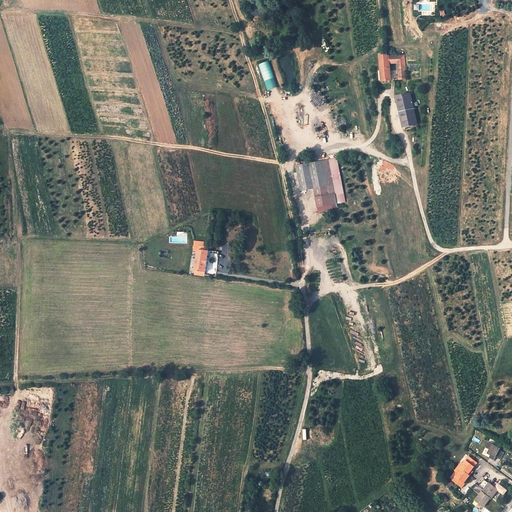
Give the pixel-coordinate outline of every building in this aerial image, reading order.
[(387,63),(387,56),(387,55),(380,55),(381,77),(382,79),(382,81),(384,81),(385,81),(390,81),(390,63),(387,63)] [(400,77),(400,80),(406,80),(404,55),(387,56),(387,63),(390,63),(399,63),(400,77)] [(258,64),(267,90),(278,87),(269,61),(258,64)] [(404,128),(407,127),(418,125),(411,95),(397,97),(398,102),(400,102),(404,122),(403,122),(404,128)] [(321,160),(295,163),(298,188),(325,184),(321,160)] [(196,270),(196,273),(205,274),(208,251),(209,247),(194,245),(193,247),(194,247),(194,251),(197,251),(195,270),(196,270)] [(505,452),(500,450),(502,447),(488,442),(483,455),(495,460),(496,457),(501,460),(505,452)] [(476,462),(468,456),(462,464),(460,463),(454,471),(458,473),(452,480),(462,487),(465,484),(463,483),(472,471),(470,470),(476,462)] [(477,500),(483,505),(484,506),(491,497),(490,496),(491,494),(492,495),(497,488),(484,478),(479,485),(484,489),(483,491),(482,490),(475,499),(477,500)] [(483,505),(477,500),(474,503),(480,508),(483,505)]
